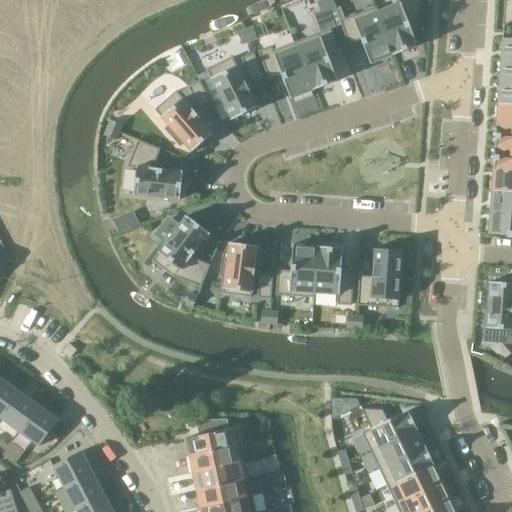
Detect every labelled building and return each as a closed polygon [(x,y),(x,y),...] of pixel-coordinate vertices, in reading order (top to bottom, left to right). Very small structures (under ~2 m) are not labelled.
[(324,0),(317,3),(321,14),(329,11),(324,0)] [(332,0),(325,0),(324,0),(329,11),(336,9),(332,0)] [(376,7),(375,8),(393,55),(416,47),(411,31),(416,29),(418,0),(409,0),(400,4),(400,3),(378,12),(376,7)] [(503,25),(503,27),(511,21),(511,0),(506,4),(505,24),(503,25)] [(375,8),(352,17),(360,40),(370,65),(393,55),(375,8)] [(352,17),(339,21),(348,44),(360,40),(352,17)] [(252,28),(245,30),(249,41),(256,39),(252,28)] [(331,29),(319,34),(327,57),(339,52),(331,29)] [(245,30),(238,33),(242,44),(249,41),(245,30)] [(319,34),(295,43),(313,90),(337,82),(327,57),(319,34)] [(511,39),(502,39),(500,61),(511,61),(511,39)] [(271,47),(270,47),(280,75),(290,99),(313,90),(295,43),(273,51),(271,47)] [(270,47),(258,52),(268,80),(280,75),(270,47)] [(254,54),(241,59),(250,81),(262,76),(254,54)] [(232,57),(206,70),(231,120),(243,114),(257,108),(232,57)] [(511,61),(500,61),(499,83),(511,83),(511,61)] [(199,81),(188,87),(199,109),(211,102),(199,81)] [(497,103),(497,105),(511,105),(511,83),(499,83),(497,103)] [(176,91),(154,110),(168,126),(165,129),(180,146),(183,143),(191,152),(213,134),(176,91)] [(511,105),(497,105),(496,126),(511,126),(511,105)] [(110,121),(107,128),(118,133),(121,126),(110,121)] [(511,126),(496,126),(494,148),(511,148),(511,126)] [(107,128),(105,135),(115,140),(118,133),(107,128)] [(132,153),(127,166),(152,169),(160,149),(138,140),(132,153)] [(511,148),(494,148),(493,169),(511,170),(511,148)] [(127,166),(127,168),(136,169),(133,195),(179,200),(182,172),(152,169),(127,166)] [(511,170),(493,169),(491,191),(511,192),(511,170)] [(511,192),(491,191),(490,212),(511,213),(511,192)] [(511,213),(490,212),(488,235),(511,236),(511,213)] [(186,216),(152,261),(175,278),(175,277),(190,257),(209,234),(186,216)] [(223,254),(220,277),(225,277),(222,294),(251,297),(252,287),(257,247),(229,243),(228,254),(223,254)] [(290,271),(289,296),(313,298),(317,247),(292,245),(290,271)] [(317,247),(313,298),(315,298),(315,293),(337,295),(337,304),(338,304),(340,275),(342,249),(317,247)] [(372,277),(370,306),(398,308),(402,253),(382,252),(382,255),(374,255),(372,277)] [(190,257),(175,277),(201,287),(210,265),(190,257)] [(277,271),(276,295),(289,296),(290,271),(277,271)] [(259,275),(257,298),(270,299),(272,275),(259,275)] [(340,275),(338,304),(351,305),(353,276),(340,275)] [(359,276),(357,305),(370,306),(372,277),(359,276)] [(485,312),(485,313),(486,314),(485,338),(511,340),(511,344),(511,283),(489,282),(487,312),(485,312)] [(190,294),(185,305),(192,308),(197,297),(190,294)] [(262,312),(261,323),(269,324),(270,312),(262,312)] [(270,312),(269,324),(276,324),(277,313),(270,312)] [(347,316),(346,328),(354,328),(355,317),(347,316)] [(355,317),(354,328),(362,329),(362,317),(355,317)] [(0,415),(18,391),(0,377),(0,415)] [(37,405),(18,391),(0,415),(0,418),(18,431),(37,405)] [(38,445),(57,419),(37,405),(18,431),(38,445)] [(363,409),(361,409),(370,429),(362,433),(370,451),(416,429),(408,411),(386,422),(381,412),(364,411),(363,409)] [(184,439),(188,457),(241,445),(237,427),(184,439)] [(416,429),(370,451),(379,469),(425,447),(416,429)] [(0,453),(2,455),(11,442),(12,441),(0,432),(0,453)] [(25,452),(11,442),(2,455),(16,464),(25,452)] [(191,474),(244,462),(241,445),(188,457),(191,474)] [(425,447),(379,469),(387,486),(433,464),(425,447)] [(345,450),(337,452),(341,464),(348,462),(345,450)] [(63,488),(92,473),(81,451),(52,466),(63,488)] [(191,474),(195,491),(248,479),(244,462),(191,474)] [(348,462),(341,464),(344,475),(352,473),(348,462)] [(433,464),(387,486),(395,503),(441,481),(433,464)] [(63,488),(74,509),(103,494),(92,473),(63,488)] [(199,508),(252,496),(248,479),(195,491),(199,508)] [(441,481),(395,503),(399,511),(421,511),(450,499),(441,481)] [(28,507),(37,502),(29,487),(20,492),(28,507)] [(356,487),(349,490),(352,501),(360,499),(356,487)] [(0,511),(10,508),(6,491),(0,493),(0,511)] [(111,511),(105,498),(103,494),(74,509),(75,511),(111,511)] [(199,508),(199,511),(255,511),(252,496),(199,508)] [(360,499),(352,501),(355,511),(357,511),(363,510),(360,499)] [(455,511),(450,499),(421,511),(455,511)] [(41,511),(37,502),(28,507),(30,511),(41,511)]
